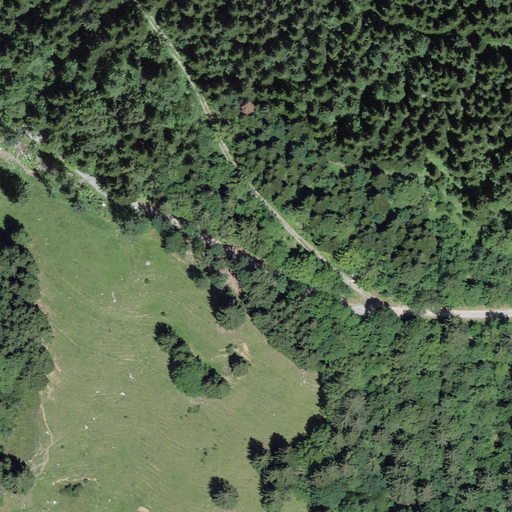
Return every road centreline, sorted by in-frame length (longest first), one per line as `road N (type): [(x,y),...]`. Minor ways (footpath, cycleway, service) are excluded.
road 1 (track): [(376,311),(368,292),(298,238),(253,189),(191,76),(137,0)]
road 2 (track): [(0,118),(58,150),(111,194),(302,287)]
road 3 (track): [(302,287),(376,311),(511,311)]
